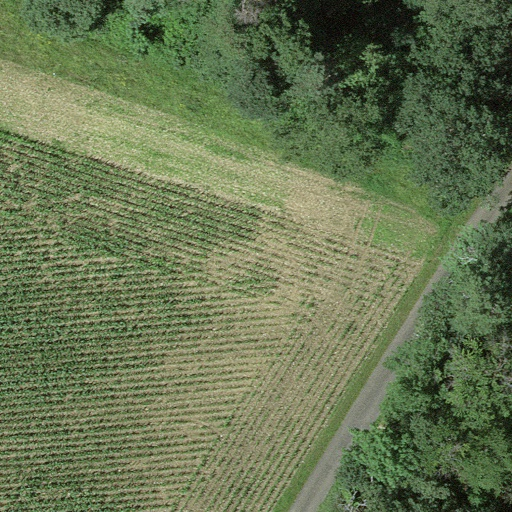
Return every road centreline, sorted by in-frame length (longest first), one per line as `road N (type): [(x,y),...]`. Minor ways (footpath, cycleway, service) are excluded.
road 1 (track): [(301,511),(511,187)]
road 2 (track): [(383,380),(511,479)]
